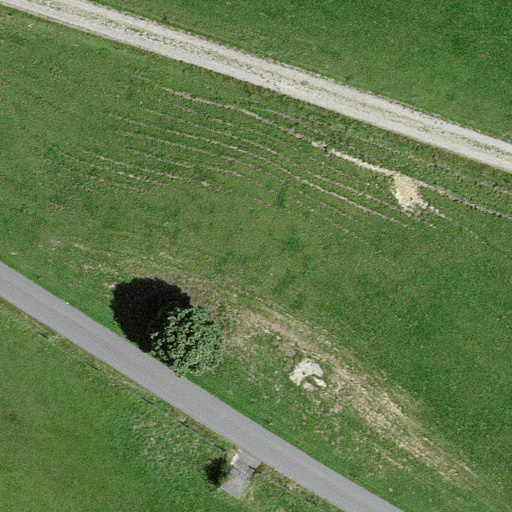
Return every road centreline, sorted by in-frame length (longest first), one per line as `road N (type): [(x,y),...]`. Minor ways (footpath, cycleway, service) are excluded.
road 1 (track): [(511,158),(26,0)]
road 2 (unclassified): [(0,279),(371,511)]
